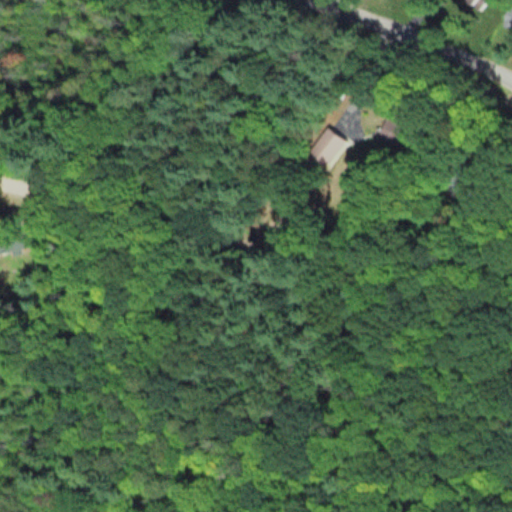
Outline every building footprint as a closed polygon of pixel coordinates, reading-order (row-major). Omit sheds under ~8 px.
[(463,0),(477,12),(488,0),(463,0)] [(511,4),(502,26),(511,31),(511,4)] [(421,130),(383,118),(377,139),(414,151),(421,130)] [(326,173),(348,142),(330,128),(307,159),(326,173)] [(0,254),(36,250),(33,226),(0,230),(0,254)]
